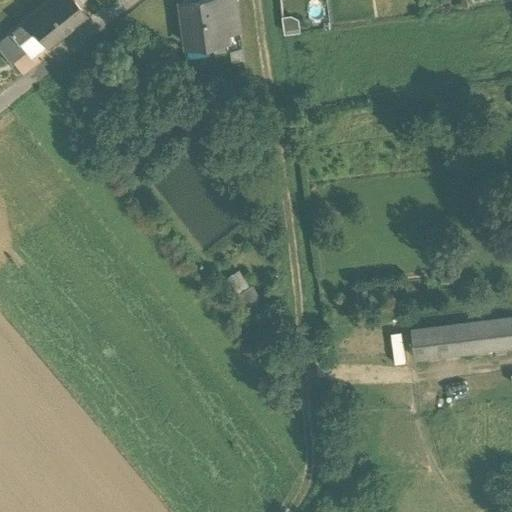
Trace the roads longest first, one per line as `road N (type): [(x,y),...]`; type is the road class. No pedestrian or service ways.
road 1 (track): [(309,511),(318,471),(315,398),(262,0)]
road 2 (track): [(132,0),(0,108)]
